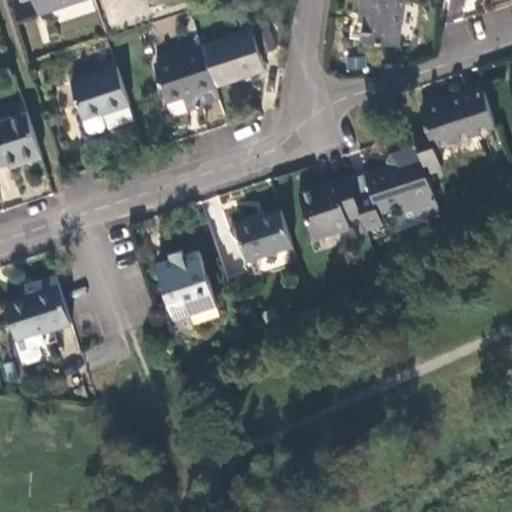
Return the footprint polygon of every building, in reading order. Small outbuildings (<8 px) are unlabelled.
[(35,0),(40,14),(82,0),(35,0)] [(399,47),(404,0),(362,0),(361,11),(367,11),(365,24),(363,42),(399,47)] [(269,25),(253,30),(261,55),(277,50),(269,25)] [(253,30),(203,46),(204,49),(217,87),(266,71),(261,55),(253,30)] [(203,102),(220,97),(217,87),(204,49),(155,65),(167,103),(182,99),(191,96),(195,108),(202,106),(203,102)] [(102,115),(131,106),(118,67),(71,83),(87,132),(93,135),(103,131),(106,126),(102,115)] [(435,150),(497,130),(484,89),(421,108),(430,136),(416,140),(422,157),(427,174),(441,169),(435,150)] [(186,111),(195,108),(191,96),(182,99),(186,111)] [(22,165),(43,158),(28,113),(0,121),(0,167),(8,165),(20,160),(22,165)] [(371,191),(355,196),(363,218),(367,231),(383,226),(379,214),(401,207),(435,196),(427,174),(422,157),(366,176),(371,191)] [(9,169),(22,165),(20,160),(8,165),(9,169)] [(349,178),(326,186),(328,191),(351,183),(349,178)] [(350,222),(363,218),(355,196),(351,183),(328,191),(326,186),(300,195),(315,240),(352,228),(350,222)] [(406,221),(439,210),(435,196),(401,207),(406,221)] [(248,262),(294,248),(282,211),(252,220),(251,218),(235,223),(248,262)] [(218,305),(200,251),(184,255),(182,251),(170,255),(171,259),(157,264),(176,319),(218,305)] [(73,326),(73,324),(60,286),(5,303),(24,360),(29,362),(40,359),(42,354),(40,348),(46,346),(43,336),(73,326)]
